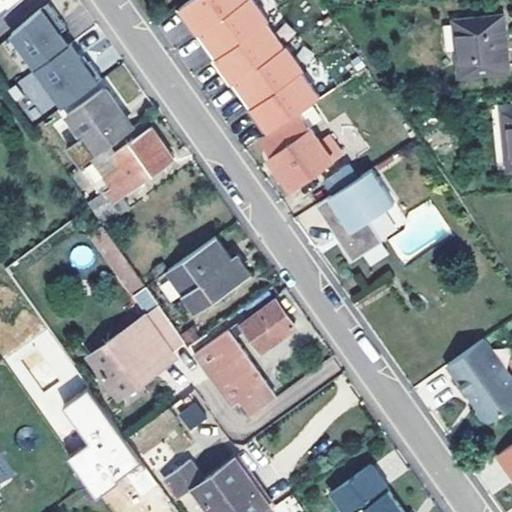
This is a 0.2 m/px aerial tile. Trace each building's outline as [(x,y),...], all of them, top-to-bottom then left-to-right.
[(510,70),(503,11),(452,17),(457,77),(510,70)] [(97,82),(89,71),(72,83),(80,94),(97,82)] [(103,85),(64,114),(93,154),(133,127),(103,85)] [(511,168),(511,108),(502,110),(509,168),(511,168)] [(321,138),(300,110),(260,137),(270,152),(267,154),(291,187),(340,154),(326,135),(321,138)] [(354,125),(345,112),(336,118),(345,132),(354,125)] [(105,225),(130,207),(121,194),(172,156),(151,124),(148,126),(143,119),(133,127),(93,154),(106,173),(103,175),(110,184),(105,187),(113,199),(94,211),(104,224),(105,225)] [(397,203),(376,169),(320,206),(355,261),(385,242),(371,220),(397,203)] [(113,199),(105,187),(87,200),(94,211),(113,199)] [(101,247),(114,239),(105,225),(104,224),(91,233),(101,247)] [(230,259),(213,236),(166,270),(195,310),(248,272),(236,255),(230,259)] [(133,295),(145,286),(114,239),(101,247),(133,295)] [(78,244),(68,259),(84,269),(93,254),(78,244)] [(143,312),(157,303),(146,287),(132,296),(143,312)] [(294,327),(275,299),(241,323),(260,350),(294,327)] [(184,340),(159,305),(90,354),(119,396),(140,380),(136,375),(184,340)] [(511,405),(511,378),(484,339),(448,364),(470,395),(473,393),(480,403),(478,411),(483,418),(492,420),(511,405)] [(224,363),(208,342),(194,353),(210,376),(231,406),(242,399),(252,412),(277,394),(243,349),(224,363)] [(67,459),(92,498),(139,469),(89,389),(61,407),(87,447),(67,459)] [(173,407),(189,431),(208,418),(191,394),(173,407)] [(511,444),(496,455),(511,477),(511,444)] [(204,478),(188,459),(165,476),(179,495),(192,486),(210,511),(261,511),(269,506),(233,457),(204,478)] [(0,490),(12,483),(2,469),(3,460),(0,459),(0,490)] [(391,511),(403,504),(373,462),(334,489),(349,511),(391,511)]
